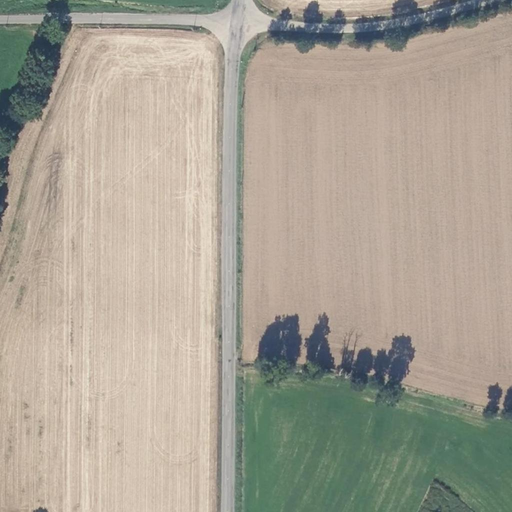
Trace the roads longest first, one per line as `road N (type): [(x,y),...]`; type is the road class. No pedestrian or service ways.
road 1 (tertiary): [(226,511),(236,23)]
road 2 (unclassified): [(236,23),(378,26),(478,0)]
road 3 (unclassified): [(0,20),(236,23)]
